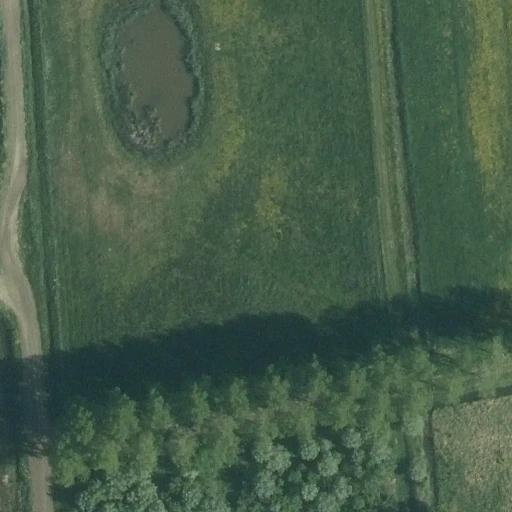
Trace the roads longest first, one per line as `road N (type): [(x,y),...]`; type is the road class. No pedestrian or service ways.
road 1 (track): [(42,511),(25,303),(11,257),(17,161),(5,0)]
road 2 (track): [(405,511),(362,0)]
road 3 (track): [(511,368),(37,440)]
